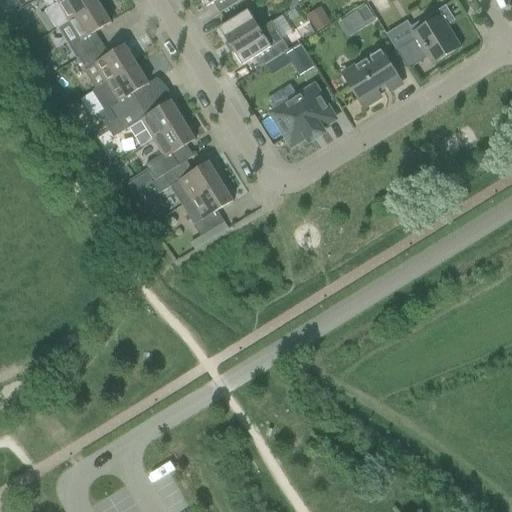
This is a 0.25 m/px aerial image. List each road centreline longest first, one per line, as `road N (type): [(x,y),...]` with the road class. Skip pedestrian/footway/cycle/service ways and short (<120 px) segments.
road 1 (unclassified): [(511,209),(76,478)]
road 2 (residential): [(153,0),(265,186),(280,194),(511,54)]
